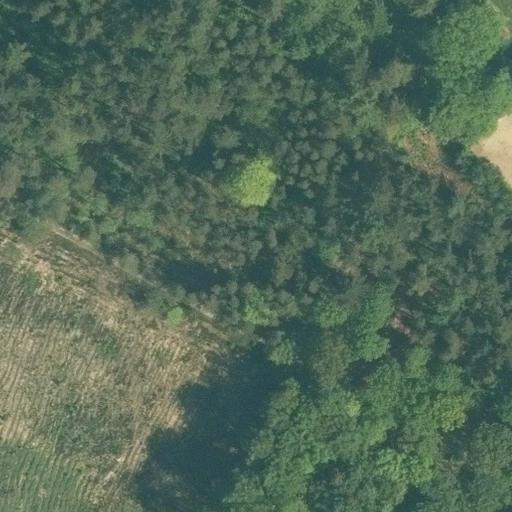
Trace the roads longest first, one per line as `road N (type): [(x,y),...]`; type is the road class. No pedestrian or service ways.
road 1 (track): [(0,192),(511,473)]
road 2 (track): [(216,511),(297,357),(446,28),(472,0)]
